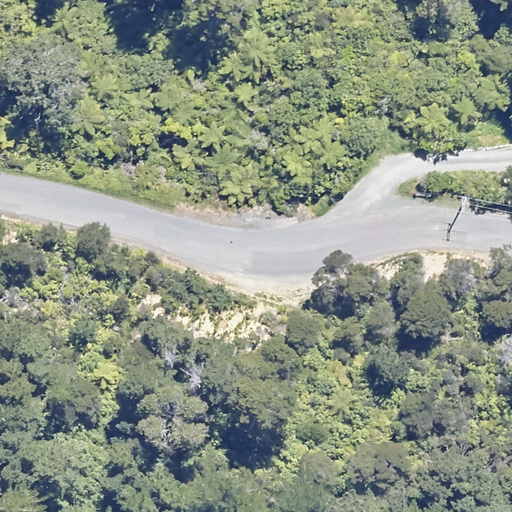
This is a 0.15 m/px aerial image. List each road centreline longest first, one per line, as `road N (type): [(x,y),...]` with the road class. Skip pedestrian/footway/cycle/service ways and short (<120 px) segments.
road 1 (tertiary): [(511,232),(407,226),(248,251),(0,192)]
road 2 (track): [(356,232),(365,190),(387,174),(420,164),(511,163)]
